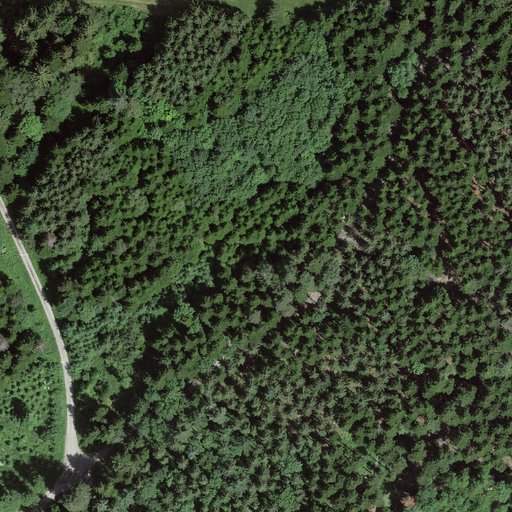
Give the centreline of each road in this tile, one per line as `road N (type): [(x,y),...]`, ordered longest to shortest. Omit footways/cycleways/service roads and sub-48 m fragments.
road 1 (track): [(511,18),(462,34),(430,65),(362,215),(305,291),(75,448),(23,511)]
road 2 (track): [(0,218),(56,327),(75,448),(105,511)]
